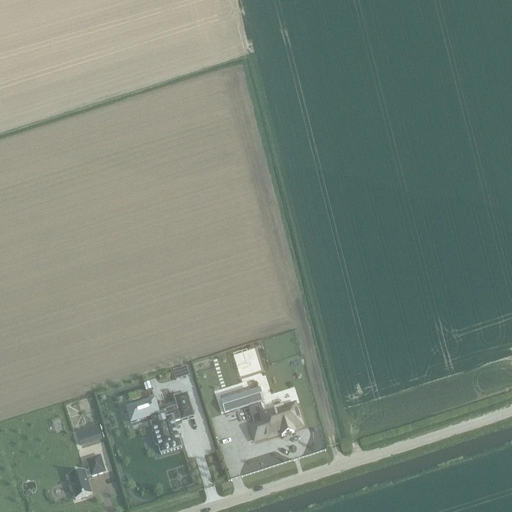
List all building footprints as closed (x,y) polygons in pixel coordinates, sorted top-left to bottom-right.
[(184,368),(173,372),(175,379),(187,375),(184,368)] [(249,390),(220,399),(225,414),(249,406),(255,425),(250,427),(254,440),(266,436),(267,439),(281,434),(282,437),(294,433),(293,430),(302,427),(295,405),(286,408),(285,405),(273,409),(273,411),(261,415),(257,404),(263,402),(259,391),(250,394),(249,390)] [(155,400),(133,407),(138,421),(152,417),(154,424),(151,425),(154,435),(152,435),(156,446),(158,446),(161,456),(182,449),(178,436),(179,436),(177,430),(176,431),(174,423),(181,420),(182,421),(194,418),(187,395),(174,399),(177,408),(159,414),(155,400)] [(84,432),(77,434),(80,444),(87,442),(84,432)] [(84,472),(68,477),(75,501),(92,495),(86,478),(93,476),(93,477),(105,473),(100,457),(88,461),(92,471),(85,474),(84,472)]
